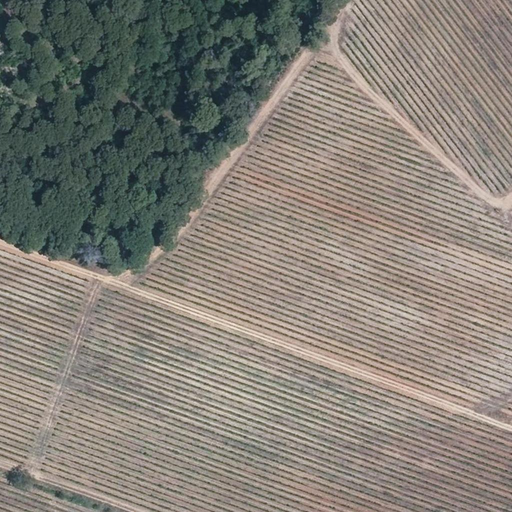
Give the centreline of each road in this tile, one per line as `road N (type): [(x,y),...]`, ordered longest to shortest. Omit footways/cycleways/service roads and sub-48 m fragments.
road 1 (track): [(511,427),(0,245)]
road 2 (track): [(341,0),(334,45),(347,69),(499,208),(511,193)]
